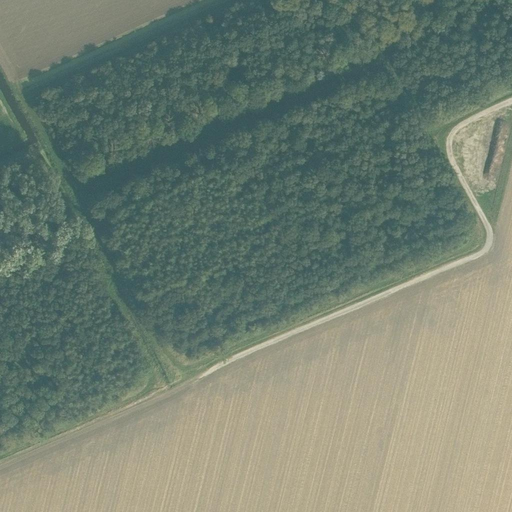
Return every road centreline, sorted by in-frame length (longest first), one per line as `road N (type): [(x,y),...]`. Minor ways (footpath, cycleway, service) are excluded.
road 1 (track): [(0,57),(183,387),(0,467)]
road 2 (track): [(183,387),(482,251),(489,231),(450,156),(450,135),(511,101)]
